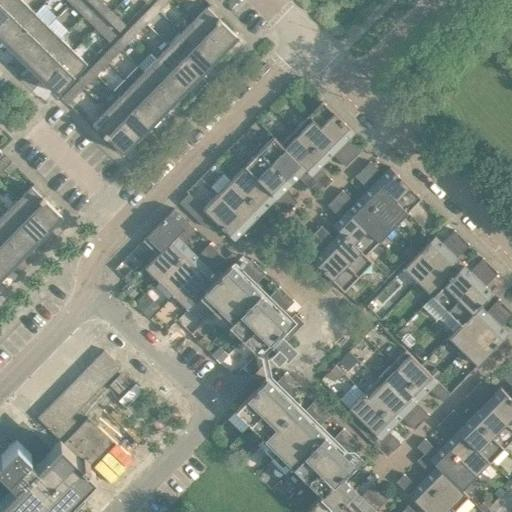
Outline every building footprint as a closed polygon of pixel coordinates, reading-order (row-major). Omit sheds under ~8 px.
[(0,37),(4,42),(34,12),(22,0),(20,0),(0,21),(0,37)] [(0,0),(0,21),(20,0),(0,0)] [(88,9),(79,0),(71,0),(69,2),(82,14),(88,9)] [(105,17),(110,11),(99,0),(96,0),(92,4),(105,17)] [(156,0),(152,4),(158,10),(167,0),(156,0)] [(158,10),(152,4),(139,17),(145,23),(158,10)] [(206,6),(193,20),(224,49),(237,36),(220,19),(218,17),(220,15),(212,7),(213,7),(210,4),(207,7),(206,6)] [(95,27),(101,21),(88,9),(82,14),(95,27)] [(164,16),(158,10),(150,18),(156,24),(164,16)] [(124,24),(110,11),(105,17),(118,30),(124,24)] [(47,25),(34,12),(4,42),(17,55),(47,25)] [(139,17),(127,30),(133,36),(145,23),(139,17)] [(211,62),(224,49),(193,20),(181,32),(211,62)] [(114,34),(101,21),(95,27),(109,40),(114,34)] [(30,67),(60,37),(47,25),(17,55),(30,67)] [(133,36),(127,30),(114,43),(120,49),(133,36)] [(198,75),(211,62),(181,32),(168,45),(198,75)] [(30,67),(43,80),(73,50),(60,37),(30,67)] [(114,43),(102,56),(107,61),(120,49),(114,43)] [(155,58),(186,88),(198,75),(168,45),(155,58)] [(56,93),(86,63),(73,50),(43,80),(56,93)] [(173,101),(186,88),(155,58),(149,52),(136,64),(143,71),(173,101)] [(107,61),(102,56),(89,69),(95,74),(107,61)] [(161,113),(173,101),(143,71),(136,64),(123,77),(130,84),(161,113)] [(89,69),(76,81),(82,87),(95,74),(89,69)] [(148,126),(161,113),(130,84),(123,77),(111,90),(118,97),(148,126)] [(82,87),(76,81),(61,97),(67,103),(82,87)] [(118,97),(105,109),(135,139),(148,126),(118,97)] [(322,100),(307,115),(352,159),(359,151),(353,145),(348,145),(344,140),(353,131),(322,100)] [(105,136),(122,153),(135,139),(105,109),(92,123),(92,124),(90,126),(93,129),(101,136),(103,134),(105,137),(105,136)] [(344,166),(352,159),(307,115),(293,129),(325,160),(334,151),(338,155),(338,160),(344,166)] [(316,169),(325,160),(293,129),(280,143),(279,143),(317,180),(316,180),(323,187),(331,179),(325,173),(320,173),(316,169)] [(258,151),(290,182),(299,172),(303,177),(303,181),(309,188),(316,180),(317,180),(279,143),(280,143),(272,136),(258,151)] [(281,191),(290,182),(258,151),(244,165),(289,209),(296,201),(290,195),(285,195),(281,191)] [(0,170),(10,160),(5,155),(0,159),(0,170)] [(369,161),(362,168),(406,212),(421,198),(389,167),(380,176),(376,172),(376,167),(369,161)] [(275,210),(281,216),(289,209),(244,165),(230,179),(262,210),(271,201),(275,205),(275,210)] [(406,212),(362,168),(354,176),(361,182),(366,182),(370,186),(361,195),(392,226),(406,212)] [(230,179),(216,193),(261,237),(268,230),(262,223),(257,223),(253,219),(262,210),(230,179)] [(31,185),(17,199),(48,229),(61,215),(44,199),(44,198),(42,196),(44,194),(37,187),(37,186),(34,184),(31,186),(31,185)] [(378,241),(392,226),(361,195),(352,204),(348,200),(348,196),(341,189),(334,197),(378,241)] [(208,226),(214,220),(202,208),(202,207),(187,193),(179,202),(204,227),(208,226)] [(247,238),(253,245),(261,237),(216,193),(202,207),(202,208),(214,220),(233,239),(243,230),(247,234),(247,238)] [(365,255),(378,241),(334,197),(326,205),(333,211),(338,211),(342,215),(332,224),(340,231),(364,255),(365,255)] [(35,242),(48,229),(17,199),(5,212),(35,242)] [(156,253),(157,254),(187,222),(173,208),(142,239),(156,253)] [(0,232),(23,254),(35,242),(5,212),(0,216),(0,232)] [(195,230),(187,222),(157,254),(156,253),(144,266),(158,281),(189,249),(180,240),(184,236),(189,236),(195,230)] [(372,262),(365,255),(364,255),(340,231),(331,240),(327,236),(327,231),(320,225),(313,233),(358,276),(372,262)] [(417,281),(461,237),(453,229),(447,236),(447,241),(443,245),(434,236),(403,267),(417,281)] [(0,257),(10,267),(23,254),(0,232),(0,257)] [(343,291),(358,276),(313,233),(306,240),(312,246),(317,246),(321,250),(312,260),(343,291)] [(469,244),(461,237),(417,281),(432,295),(463,264),(453,255),(458,251),(462,251),(469,244)] [(202,254),(198,258),(189,249),(158,281),(172,295),(216,250),(208,243),(202,249),(202,254)] [(409,244),(401,252),(409,260),(417,252),(409,244)] [(224,258),(216,250),(172,295),(187,309),(200,296),(199,296),(218,277),(217,277),(209,268),(213,264),(217,264),(224,258)] [(0,277),(10,267),(0,257),(0,277)] [(463,264),(432,295),(446,309),(490,265),(482,257),(476,264),(476,269),(472,273),(463,264)] [(239,273),(230,264),(217,277),(218,277),(199,296),(200,296),(214,310),(257,265),(250,258),(243,264),(243,269),(239,273)] [(265,273),(257,265),(214,310),(228,324),(259,292),(250,283),(254,279),(259,279),(265,273)] [(446,309),(460,323),(478,305),(479,305),(491,292),(482,283),(486,279),(491,279),(497,272),(490,265),(446,309)] [(123,277),(128,282),(131,279),(126,274),(123,277)] [(135,292),(128,285),(122,291),(129,298),(135,292)] [(272,297),(268,301),(259,292),(228,324),(242,338),(286,293),(278,286),(272,292),(272,297)] [(242,338),(256,352),(257,352),(288,321),(287,320),(278,311),(282,307),(287,307),(294,301),(286,293),(242,338)] [(135,305),(148,318),(156,309),(144,297),(135,305)] [(447,336),(462,350),(505,306),(498,298),(491,305),(492,309),(487,314),(479,305),(478,305),(460,323),(447,336)] [(507,320),(511,314),(511,312),(505,306),(462,350),(476,365),(507,333),(498,324),(502,320),(507,320)] [(257,352),(256,352),(242,367),(251,376),(271,355),(277,360),(283,354),(286,357),(294,349),(285,340),(303,322),(294,313),(287,320),(288,321),(257,352)] [(218,347),(211,354),(219,362),(226,355),(218,347)] [(103,349),(94,358),(112,375),(120,366),(103,349)] [(405,349),(401,353),(390,364),(422,395),(431,386),(435,390),(435,394),(441,401),(449,393),(405,349)] [(112,375),(94,358),(86,366),(103,383),(112,375)] [(390,364),(376,378),(421,422),(428,414),(422,408),(417,408),(413,404),(422,395),(390,364)] [(334,365),(326,374),(332,380),(340,371),(334,365)] [(86,366),(78,375),(95,391),(103,383),(86,366)] [(440,373),(434,368),(429,372),(435,378),(440,373)] [(511,371),(510,370),(503,377),(509,384),(511,383),(511,393),(510,396),(509,397),(511,399),(511,371)] [(235,409),(249,424),(293,379),(285,372),(279,378),(279,383),(275,387),(266,378),(235,409)] [(129,383),(119,373),(108,384),(118,393),(129,383)] [(95,391),(78,375),(70,383),(87,400),(95,391)] [(407,423),(413,429),(421,422),(376,378),(362,392),(394,423),(402,414),(407,418),(407,423)] [(301,386),(293,379),(249,424),(264,438),(294,406),(286,397),(290,393),(294,393),(301,386)] [(510,396),(500,386),(491,396),(486,392),(486,387),(480,381),(472,388),(511,427),(511,399),(509,397),(510,396)] [(70,383),(61,391),(78,408),(87,400),(70,383)] [(125,407),(141,390),(134,383),(118,400),(125,407)] [(503,446),(511,437),(511,427),(472,388),(465,396),(471,402),(476,402),(480,406),(471,415),(503,446)] [(78,408),(61,391),(53,400),(71,416),(78,408)] [(385,432),(394,423),(362,392),(348,407),(365,424),(392,451),(400,443),(393,436),(389,436),(385,432)] [(45,408),(62,425),(71,416),(53,400),(45,408)] [(304,415),(294,406),(264,438),(278,452),(321,407),(314,400),(308,406),(308,411),(304,415)] [(323,421),(329,414),(321,407),(278,452),(292,466),(323,434),(314,425),(318,421),(323,421)] [(50,430),(54,433),(62,425),(45,408),(36,417),(50,430)] [(444,417),(489,461),(503,446),(471,415),(463,424),(458,420),(458,416),(452,409),(444,417)] [(87,417),(79,425),(71,416),(62,425),(54,433),(87,465),(89,463),(111,441),(110,440),(109,441),(86,419),(88,418),(87,417)] [(475,475),(489,461),(444,417),(437,424),(443,431),(448,431),(452,435),(443,444),(475,475)] [(359,430),(386,456),(392,451),(365,424),(359,430)] [(332,443),(323,434),(292,466),(306,480),(350,435),(343,428),(336,434),(336,439),(332,443)] [(86,465),(87,465),(54,433),(50,430),(40,441),(33,434),(23,445),(16,438),(0,454),(0,465),(8,474),(17,465),(25,474),(0,499),(0,511),(63,511),(72,503),(68,499),(74,493),(78,497),(95,480),(91,476),(94,473),(86,465)] [(351,449),(358,442),(350,435),(306,480),(320,493),(321,494),(352,462),(348,459),(343,453),(347,449),(351,449)] [(461,489),(475,475),(443,444),(435,453),(430,449),(430,444),(424,438),(416,446),(423,453),(461,489)] [(468,496),(461,489),(423,453),(416,460),(422,467),(427,467),(431,471),(422,480),(454,511),(468,496)] [(359,469),(352,462),(321,494),(320,493),(308,506),(313,511),(330,511),(353,489),(344,480),(348,476),(353,476),(359,469)] [(395,482),(426,511),(452,511),(454,511),(422,480),(414,489),(409,485),(409,480),(403,474),(395,482)] [(366,494),(362,498),(353,489),(330,511),(358,511),(380,490),(373,482),(366,489),(366,494)] [(358,511),(376,511),(373,508),(377,504),(381,504),(388,497),(380,490),(358,511)] [(478,506),(483,511),(491,504),(486,498),(478,506)]
